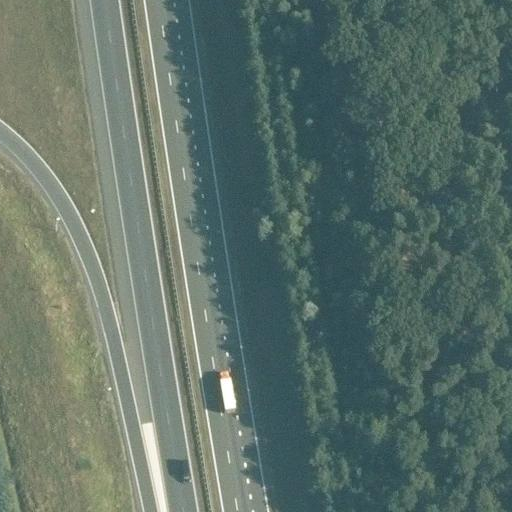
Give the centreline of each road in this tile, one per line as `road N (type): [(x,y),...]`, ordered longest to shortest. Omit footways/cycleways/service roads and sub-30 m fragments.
road 1 (motorway): [(239,511),(161,0)]
road 2 (motorway): [(105,0),(183,511)]
road 3 (motorway): [(0,134),(56,196),(94,275),(157,511)]
